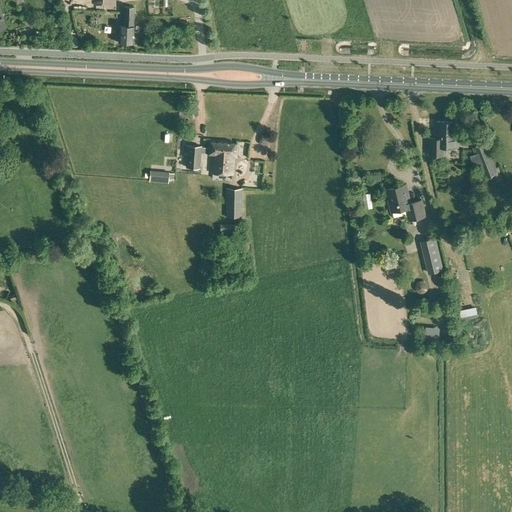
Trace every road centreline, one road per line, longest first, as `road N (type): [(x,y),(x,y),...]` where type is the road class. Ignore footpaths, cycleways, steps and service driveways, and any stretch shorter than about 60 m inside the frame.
road 1 (primary): [(281,78),(237,66),(0,61)]
road 2 (primary): [(0,69),(235,84),(281,78)]
road 3 (primary): [(302,79),(511,88)]
road 4 (track): [(74,510),(76,490),(25,335)]
